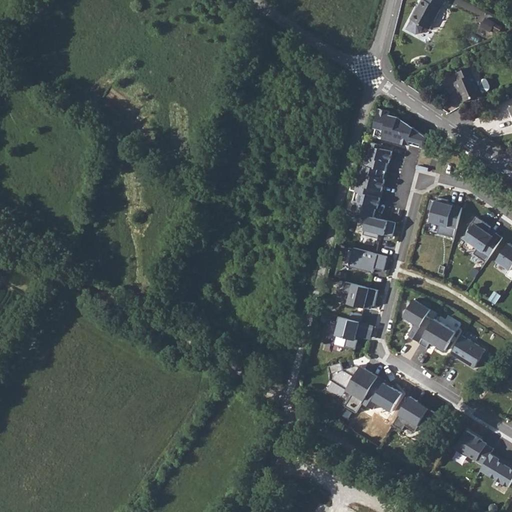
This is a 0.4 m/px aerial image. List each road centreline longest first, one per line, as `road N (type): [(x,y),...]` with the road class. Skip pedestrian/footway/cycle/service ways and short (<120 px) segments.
road 1 (track): [(462,511),(0,229)]
road 2 (residential): [(511,213),(466,184),(420,179),(376,350),(511,433)]
road 3 (unclassified): [(370,78),(291,405)]
road 4 (unclassified): [(511,170),(370,78)]
road 5 (unclassified): [(370,78),(251,0)]
